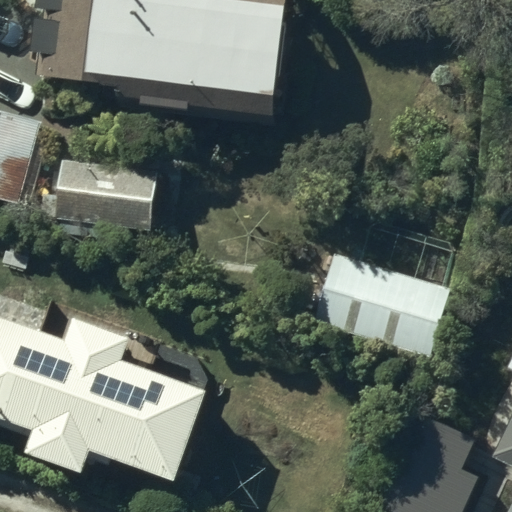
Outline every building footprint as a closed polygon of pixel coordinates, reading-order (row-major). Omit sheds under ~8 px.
[(161,0),(57,0),(49,88),(152,98),(153,93),(283,106),(292,18),(161,5),(161,0)] [(511,93),(511,36),(499,90),(511,93)] [(27,127),(0,119),(0,209),(3,210),(27,127)] [(155,245),(163,185),(68,172),(60,232),(155,245)] [(443,307),(335,274),(315,339),(423,371),(443,307)] [(0,430),(41,445),(33,469),(87,488),(96,464),(180,494),(210,411),(125,381),(135,353),(80,334),(71,362),(0,337),(0,430)] [(511,511),(511,416),(485,470),(511,483),(511,511)] [(473,463),(423,439),(386,511),(467,511),(476,494),(461,487),(473,463)]
